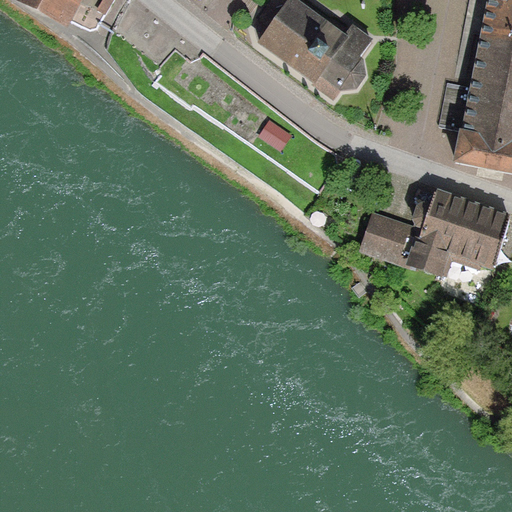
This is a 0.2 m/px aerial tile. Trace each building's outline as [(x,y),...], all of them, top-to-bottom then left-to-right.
[(75,0),(26,0),(65,20),(75,0)] [(345,39),(292,0),(291,0),(280,16),(272,27),(261,42),(316,83),(314,85),(335,101),(343,90),(355,89),(366,77),(362,65),(359,62),(373,43),(353,28),(345,39)] [(459,162),(511,172),(511,0),(492,0),(483,47),(470,110),(459,162)] [(409,239),(415,241),(406,270),(440,281),(447,260),(488,273),(505,220),(424,194),(409,239)] [(406,235),(360,225),(353,253),(400,263),(406,235)]
